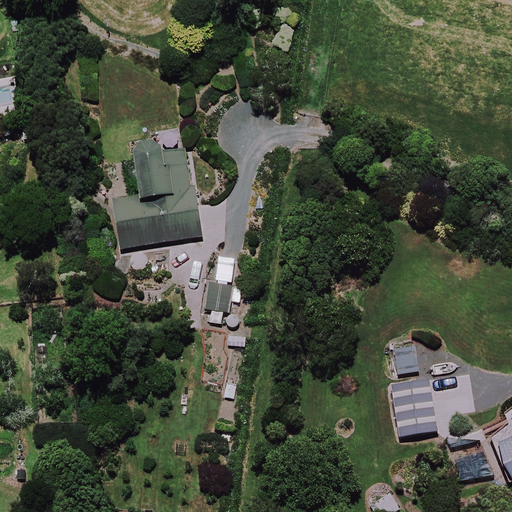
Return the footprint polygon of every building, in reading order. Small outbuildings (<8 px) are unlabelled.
[(199,240),(185,152),(134,160),(139,198),(113,202),(120,252),(199,240)] [(230,290),(216,289),(209,288),(207,312),(211,313),(210,325),(222,326),(223,314),(228,314),(230,290)] [(417,374),(412,342),(390,345),(395,378),(417,374)] [(511,416),(511,417),(511,440),(495,447),(511,487),(511,416)] [(489,477),(478,437),(449,445),(460,485),(489,477)]
